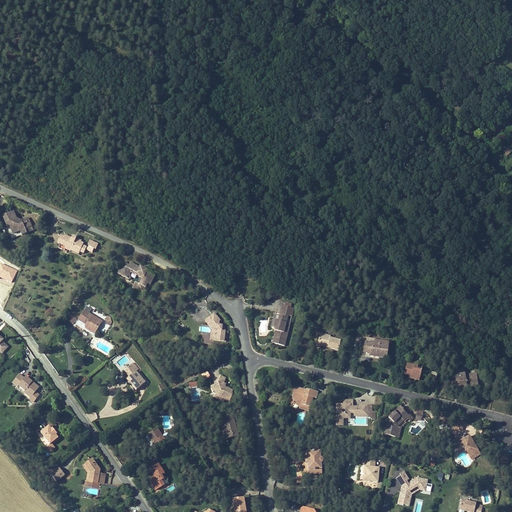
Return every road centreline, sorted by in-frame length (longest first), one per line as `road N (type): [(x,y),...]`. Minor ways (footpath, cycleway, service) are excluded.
road 1 (track): [(231,309),(229,143),(206,112),(189,34),(168,0)]
road 2 (unclassified): [(0,186),(209,289),(231,309),(246,356)]
road 3 (residential): [(246,356),(501,416)]
road 4 (residential): [(0,313),(28,339),(148,511)]
road 5 (unclassified): [(270,511),(246,356)]
